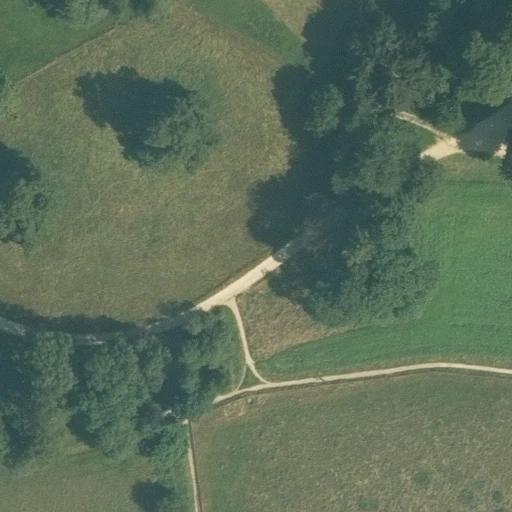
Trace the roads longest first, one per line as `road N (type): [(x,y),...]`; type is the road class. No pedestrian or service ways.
road 1 (track): [(485,143),(419,158),(231,291)]
road 2 (track): [(231,291),(130,336),(60,339),(0,324)]
road 3 (track): [(471,144),(344,94)]
